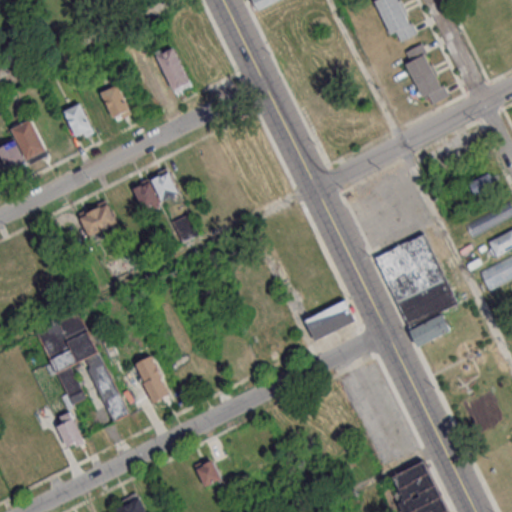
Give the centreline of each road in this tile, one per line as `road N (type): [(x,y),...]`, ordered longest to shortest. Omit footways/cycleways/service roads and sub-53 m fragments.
road 1 (tertiary): [(472,511),(220,0)]
road 2 (residential): [(26,511),(384,333)]
road 3 (residential): [(0,216),(262,84)]
road 4 (residential): [(313,188),(481,102)]
road 5 (residential): [(511,165),(430,0)]
